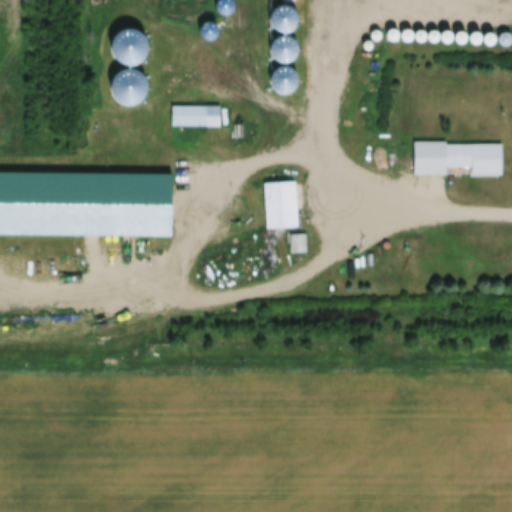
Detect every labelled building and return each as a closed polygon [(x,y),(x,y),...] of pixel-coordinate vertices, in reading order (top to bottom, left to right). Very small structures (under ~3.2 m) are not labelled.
[(287,27),(293,26),(297,22),(300,18),(301,12),(300,6),(297,2),(293,0),(279,0),(276,2),(273,7),(272,12),(273,18),(277,23),(281,26),(287,27)] [(134,57),(141,56),(147,52),(151,47),(153,41),(153,34),(151,28),(147,22),(141,19),(134,18),(127,19),(121,23),(117,28),(115,34),(115,41),(117,47),(122,53),(128,56),(134,57)] [(380,34),(383,33),(385,30),(385,27),(383,24),(380,23),(377,24),(375,27),(375,31),(377,33),(380,34)] [(394,35),(397,34),(400,31),(399,27),(397,24),(394,23),(390,24),(388,27),(388,31),(390,34),(394,35)] [(408,36),(411,34),(414,31),(414,27),(411,24),(408,23),(404,25),(402,28),(402,31),(404,34),(408,36)] [(421,36),(425,35),(427,32),(427,28),(425,25),(421,24),(417,25),(415,28),(415,32),(418,35),(421,36)] [(434,37),(438,35),(440,32),(440,28),(438,25),(434,24),(430,26),(428,29),(428,32),(431,35),(434,37)] [(447,37),(450,36),(452,33),(452,29),(450,26),(446,25),(443,26),(441,29),(441,33),(443,36),(447,37)] [(459,38),(463,37),(465,34),(465,30),(463,27),(459,26),(456,27),(453,30),(453,34),(456,37),(459,38)] [(474,39),(477,37),(479,34),(479,30),(477,27),(474,26),(470,27),(468,31),(468,34),(470,37),(474,39)] [(504,41),(508,40),(511,37),(511,33),(511,30),(508,27),(504,26),(501,27),(498,30),(497,34),(498,37),(501,40),(504,41)] [(488,40),(491,38),(493,35),(493,31),(491,28),(488,27),(484,29),(482,32),(482,35),(484,38),(488,40)] [(365,39),(368,38),(370,35),(370,31),(368,29),(365,28),(361,29),(359,31),(360,35),(362,38),(365,39)] [(287,58),(292,57),(297,53),(300,49),(301,43),(300,37),(297,33),(292,30),(286,29),(281,30),(276,33),(273,38),(272,43),(273,49),(276,54),(281,57),(287,58)] [(356,48),(359,47),(361,44),(361,41),(359,38),(356,37),(352,38),(350,41),(351,44),(353,47),(356,48)] [(286,88),(292,87),(297,84),(300,79),(301,74),(300,68),(296,63),(292,60),(286,59),(281,60),(276,64),(273,68),(272,74),(273,80),(276,84),(281,87),(286,88)] [(134,99),(141,98),(147,94),(151,89),(153,82),(153,76),(151,69),(146,64),(141,61),(134,60),(127,61),(121,64),(117,70),(115,76),(115,83),(117,89),(122,94),(128,98),(134,99)] [(173,99),(220,99),(220,118),(173,118),(173,99)] [(222,130),(222,109),(171,109),(172,130),(222,130)] [(237,117),(246,117),(246,133),(237,133),(237,117)] [(411,135),(445,135),(445,139),(499,139),(499,170),(471,170),(471,160),(445,160),(445,168),(411,168),(411,135)] [(0,167),(174,169),(173,231),(0,229),(0,167)] [(262,177),(294,175),(297,220),(265,222),(262,177)] [(290,228),(306,228),(306,247),(290,247),(290,228)] [(290,238),(290,255),(307,255),(307,238),(290,238)]
